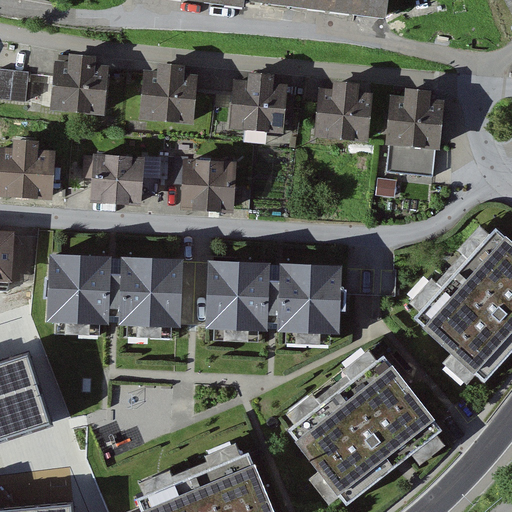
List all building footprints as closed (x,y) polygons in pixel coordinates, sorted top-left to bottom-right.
[(211,0),(245,4),(245,0),(267,0),(268,0),(386,15),(387,0),(211,0)] [(58,64),(53,107),(102,112),(106,69),(92,68),(93,59),(73,57),(72,66),(58,64)] [(147,74),(143,117),(192,121),(195,79),(181,77),(182,68),(161,66),(161,75),(147,74)] [(29,72),(0,69),(0,99),(25,102),(29,72)] [(237,83),(232,126),(281,131),(285,88),(271,86),(272,77),(252,75),(251,84),(237,83)] [(322,92),(317,135),(366,139),(370,96),(356,95),(357,86),(337,84),(336,93),(322,92)] [(390,142),(387,172),(433,177),(436,147),(438,147),(442,104),(427,102),(428,94),(408,91),(407,100),(393,99),(389,142),(390,142)] [(67,146),(1,142),(0,162),(0,197),(64,201),(67,146)] [(156,159),(94,157),(92,198),(155,200),(156,159)] [(249,165),(191,161),(188,209),(246,213),(249,165)] [(488,389),(511,360),(511,242),(495,227),(412,323),(488,389)] [(20,237),(0,235),(0,289),(17,291),(20,237)] [(108,260),(50,257),(47,324),(106,327),(107,317),(120,317),(119,332),(183,335),(186,261),(123,258),(123,272),(107,272),(108,260)] [(271,263),(208,261),(206,335),(264,336),(265,320),(279,321),(279,338),(341,339),(343,264),(280,263),(279,281),(271,280),(271,263)] [(0,441),(50,425),(27,357),(0,365),(0,441)] [(447,434),(388,357),(288,433),(347,510),(447,434)] [(272,511),(247,447),(135,491),(142,511),(272,511)]
